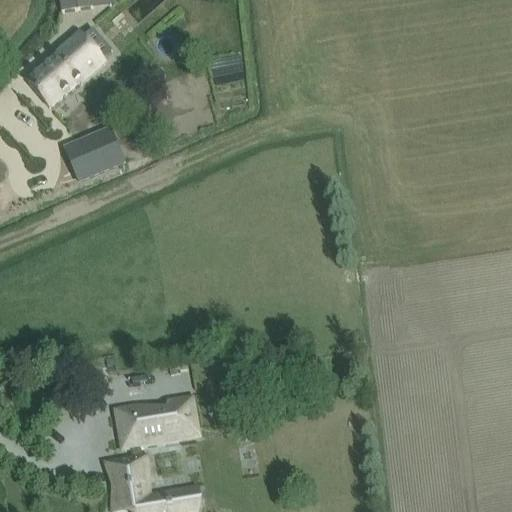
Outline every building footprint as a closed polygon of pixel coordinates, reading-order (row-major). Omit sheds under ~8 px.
[(59,0),(62,15),(93,10),(91,0),(59,0)] [(172,0),(150,0),(133,16),(144,27),(173,1),(172,0)] [(49,110),(79,84),(81,86),(105,65),(80,37),(57,57),(58,59),(28,85),(49,110)] [(47,171),(33,140),(5,152),(19,184),(47,171)] [(83,146),(66,154),(81,186),(124,167),(113,143),(87,154),(83,146)] [(117,414),(123,451),(129,450),(131,462),(109,466),(112,483),(113,484),(113,485),(114,485),(115,485),(112,510),(133,511),(191,511),(188,493),(160,498),(146,504),(141,492),(147,489),(145,477),(146,477),(141,450),(164,446),(164,445),(179,442),(181,427),(195,429),(196,428),(192,402),(169,405),(117,414)]
